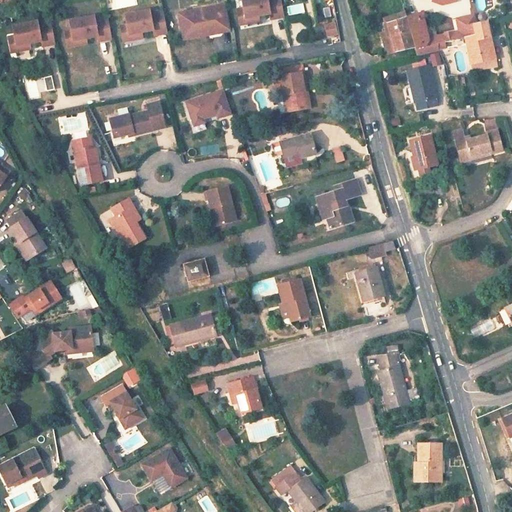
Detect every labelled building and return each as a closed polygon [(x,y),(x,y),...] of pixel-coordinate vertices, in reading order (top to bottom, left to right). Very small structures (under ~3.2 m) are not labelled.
[(254,0),(255,0),(244,3),(245,8),(248,22),(262,20),(261,14),(272,12),(273,17),(286,15),(283,0),(254,0)] [(227,4),(184,12),(187,31),(222,25),(223,29),(232,28),(227,4)] [(245,8),(239,9),(242,23),(248,22),(245,8)] [(151,10),(136,13),(137,18),(127,20),(128,25),(131,40),(144,37),(143,32),(154,30),(155,35),(169,32),(165,12),(152,14),(151,10)] [(187,31),(184,12),(180,12),(185,38),(224,31),(223,29),(222,25),(187,31)] [(417,56),(438,51),(437,44),(436,38),(428,39),(421,13),(407,19),(417,56)] [(81,24),(71,25),(75,45),(88,43),(87,37),(98,35),(100,40),(113,38),(109,17),(96,20),(95,16),(81,19),(81,24)] [(461,39),(465,39),(478,36),(477,23),(474,17),(457,20),(460,33),(461,39)] [(413,48),(404,18),(381,26),(389,54),(397,52),(413,49),(413,48)] [(465,39),(471,65),(497,59),(487,20),(477,23),(478,36),(465,39)] [(38,21),(24,24),(25,29),(14,31),(15,36),(18,51),(32,48),(30,43),(41,41),(43,46),(56,43),(52,23),(39,25),(38,21)] [(321,39),(337,34),(333,22),(317,27),(321,39)] [(128,25),(122,26),(124,41),(131,40),(128,25)] [(72,30),(66,32),(69,46),(75,45),(72,30)] [(436,38),(437,44),(461,39),(460,33),(436,38)] [(15,36),(9,37),(12,52),(18,51),(15,36)] [(428,54),(431,66),(441,64),(438,51),(428,54)] [(497,59),(471,65),(473,72),(498,66),(497,59)] [(304,87),(299,62),(274,67),(280,95),(284,94),(287,94),(290,110),(310,106),(307,87),(304,87)] [(435,105),(426,66),(407,72),(416,111),(435,105)] [(52,76),(45,77),(47,86),(54,85),(52,76)] [(195,119),(221,110),(222,113),(231,110),(230,107),(223,87),(189,99),(195,119)] [(150,115),(133,123),(132,121),(115,129),(121,140),(130,136),(132,139),(143,134),(144,137),(171,124),(160,101),(147,107),(150,115)] [(483,120),(485,131),(496,129),(494,118),(483,120)] [(453,130),(456,141),(466,138),(463,127),(453,130)] [(317,150),(311,130),(281,139),(285,155),(300,151),(301,155),(317,150)] [(472,158),(471,154),(488,149),(490,155),(502,151),(496,130),(485,133),(485,135),(467,140),(467,137),(466,138),(456,141),(461,161),(472,158)] [(410,140),(415,156),(416,156),(420,170),(422,176),(432,174),(430,167),(439,164),(431,135),(410,140)] [(89,140),(72,143),(81,187),(102,184),(98,164),(95,165),(89,140)] [(341,146),(332,149),(335,163),(344,161),(341,146)] [(472,160),(490,155),(488,149),(471,154),(472,158),(472,160)] [(416,171),(420,170),(416,156),(415,156),(412,157),(416,171)] [(337,186),(317,192),(324,215),(333,213),(336,224),(353,220),(347,195),(361,191),(357,176),(336,182),(337,186)] [(210,212),(214,228),(233,223),(224,190),(206,195),(203,196),(208,213),(210,212)] [(264,212),(271,209),(264,193),(258,196),(264,212)] [(142,239),(130,219),(123,207),(127,205),(125,201),(118,205),(109,210),(113,217),(106,222),(123,251),(142,239)] [(123,207),(130,219),(134,216),(127,205),(123,207)] [(8,227),(23,216),(18,209),(3,220),(8,227)] [(8,227),(18,241),(29,257),(44,246),(23,216),(8,227)] [(12,245),(23,261),(29,257),(18,241),(12,245)] [(387,252),(395,249),(393,241),(384,243),(387,252)] [(61,262),(66,273),(74,269),(69,258),(61,262)] [(177,264),(182,285),(205,280),(200,259),(177,264)] [(377,262),(355,268),(364,302),(386,296),(377,262)] [(67,287),(81,312),(96,304),(82,279),(67,287)] [(311,317),(300,281),(279,286),(284,305),(287,304),(292,323),(311,317)] [(33,317),(60,302),(52,285),(24,300),(23,299),(15,304),(16,304),(10,308),(11,310),(17,319),(23,316),(24,318),(31,313),(33,317)] [(167,303),(160,305),(162,319),(169,317),(167,303)] [(175,346),(214,335),(209,314),(169,325),(164,326),(170,343),(174,342),(175,346)] [(21,354),(33,368),(48,353),(46,350),(50,346),(56,344),(75,340),(70,325),(50,332),(36,338),(21,354)] [(379,374),(389,409),(410,404),(401,369),(399,369),(395,355),(379,359),(383,373),(379,374)] [(113,392),(123,409),(125,407),(131,417),(142,410),(136,400),(134,402),(121,378),(105,389),(109,396),(113,392)] [(238,400),(241,413),(262,408),(254,378),(229,384),(231,395),(237,394),(238,400)] [(205,380),(192,383),(194,393),(207,389),(205,380)] [(1,404),(0,404),(0,430),(11,424),(1,404)] [(511,414),(503,418),(510,436),(511,435),(511,414)] [(227,435),(223,429),(216,433),(220,440),(227,435)] [(227,435),(220,440),(227,452),(235,447),(227,435)] [(109,436),(102,440),(108,450),(114,446),(109,436)] [(33,443),(0,461),(0,466),(6,477),(17,471),(19,475),(26,471),(28,474),(37,469),(39,474),(48,468),(33,443)] [(114,446),(108,450),(116,463),(122,459),(114,446)] [(439,484),(440,446),(418,446),(417,459),(415,459),(414,484),(439,484)] [(165,447),(137,465),(147,481),(159,472),(167,485),(183,475),(165,447)] [(284,494),(288,491),(304,511),(312,511),(324,504),(305,479),(301,482),(290,468),(273,480),(284,494)] [(467,497),(457,500),(460,508),(470,505),(467,497)] [(169,498),(145,511),(166,511),(173,508),(173,505),(169,498)] [(138,511),(132,501),(121,508),(123,511),(138,511)]
